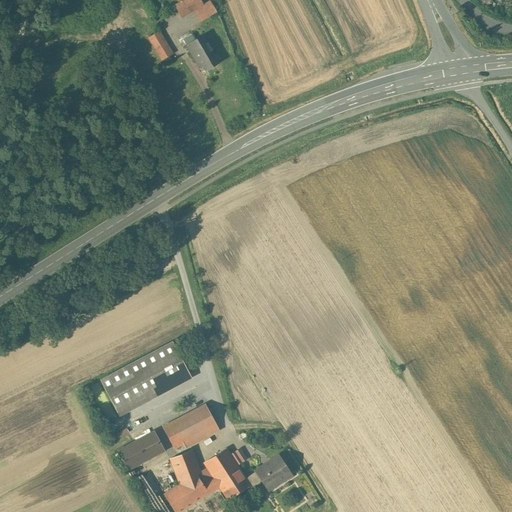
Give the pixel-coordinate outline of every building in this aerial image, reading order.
[(200,0),(182,0),(174,5),(181,18),(204,5),(200,0)] [(209,0),(193,10),(201,22),(217,13),(209,0)] [(161,32),(148,39),(159,60),(172,53),(170,48),(173,47),(170,42),(167,43),(161,32)] [(201,36),(185,45),(196,63),(199,61),(203,68),(215,60),(201,36)] [(172,342),(100,380),(119,416),(191,378),(172,342)] [(204,405),(162,427),(173,448),(181,444),(184,447),(218,430),(204,405)] [(153,431),(116,451),(127,470),(164,450),(153,431)] [(180,484),(164,495),(175,511),(180,511),(220,487),(228,499),(248,487),(249,486),(245,479),(236,464),(246,458),(239,447),(229,454),(226,448),(204,461),(213,477),(203,482),(192,450),(170,457),(180,484)] [(278,457),(245,479),(249,486),(248,487),(250,490),(261,483),(266,490),(290,474),(278,457)]
